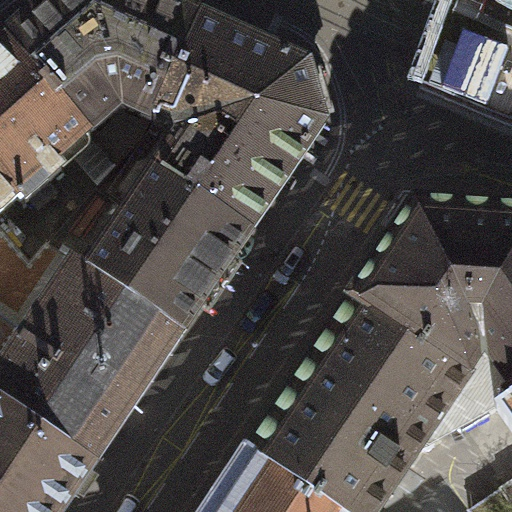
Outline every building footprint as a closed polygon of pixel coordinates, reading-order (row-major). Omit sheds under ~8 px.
[(157,0),(48,0),(15,32),(6,41),(91,135),(125,109),(150,120),(157,112),(198,19),(157,0)] [(303,68),(198,19),(157,112),(173,119),(177,131),(154,171),(249,235),(321,125),(303,68)] [(69,154),(91,135),(6,41),(0,45),(0,215),(16,201),(26,202),(55,179),(81,207),(100,189),(69,154)] [(228,267),(249,235),(154,171),(127,210),(100,189),(81,207),(48,244),(186,332),(195,318),(228,267)] [(374,511),(414,453),(499,410),(511,400),(511,208),(417,205),(343,320),(253,452),(336,511),(374,511)] [(0,289),(5,296),(31,266),(0,230),(0,289)] [(136,404),(186,332),(48,244),(31,266),(5,296),(38,316),(0,381),(0,401),(94,467),(109,445),(136,404)] [(511,400),(499,410),(511,428),(511,477),(497,488),(511,509),(511,400)] [(0,511),(63,511),(94,467),(0,401),(0,511)] [(336,511),(253,452),(210,511),(336,511)] [(511,511),(511,509),(497,488),(470,508),(472,511),(511,511)]
